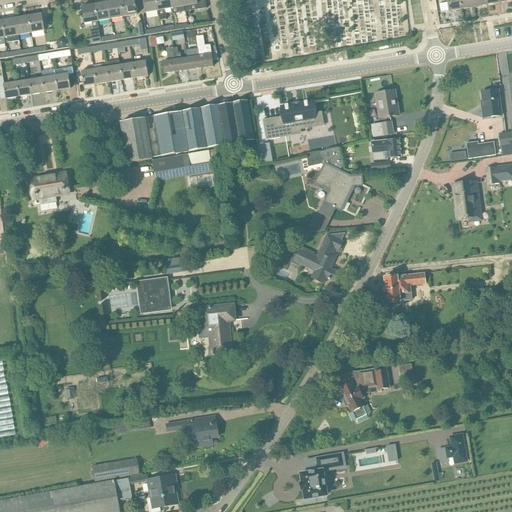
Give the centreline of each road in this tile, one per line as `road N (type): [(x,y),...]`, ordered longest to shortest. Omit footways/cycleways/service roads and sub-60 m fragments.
road 1 (unclassified): [(217,511),(288,413),(403,198),(432,129),(435,56)]
road 2 (unclassified): [(0,126),(235,87)]
road 3 (unclassified): [(235,87),(435,56)]
